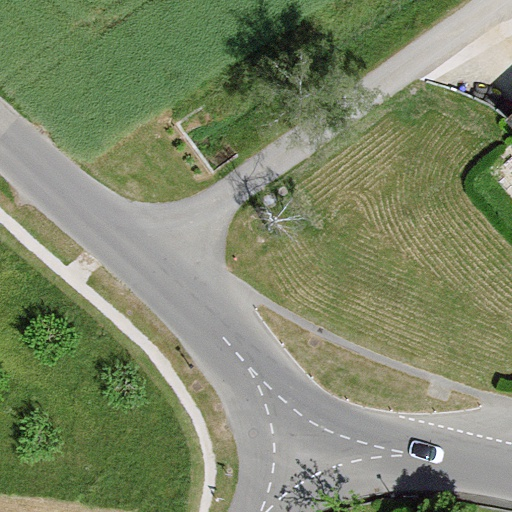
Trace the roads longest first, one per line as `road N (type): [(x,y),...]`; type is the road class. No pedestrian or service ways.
road 1 (track): [(131,248),(212,208),(505,0)]
road 2 (unclassified): [(0,132),(242,338),(347,402)]
road 3 (unclassified): [(347,402),(511,450)]
road 4 (unclassified): [(264,511),(347,402)]
